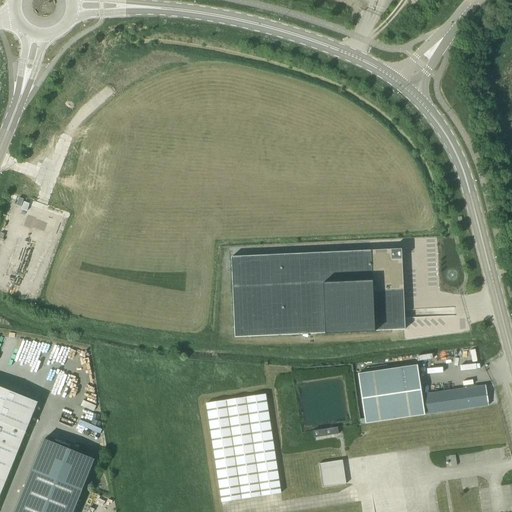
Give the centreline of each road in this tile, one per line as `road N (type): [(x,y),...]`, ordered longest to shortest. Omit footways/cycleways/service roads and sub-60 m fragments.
road 1 (tertiary): [(511,364),(459,163),(411,92)]
road 2 (tertiary): [(397,81),(270,28),(133,8)]
